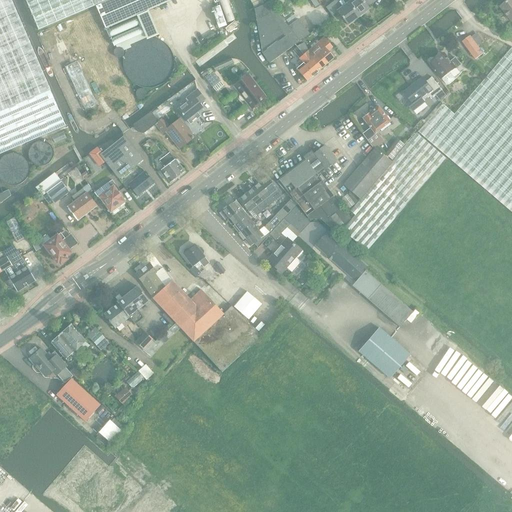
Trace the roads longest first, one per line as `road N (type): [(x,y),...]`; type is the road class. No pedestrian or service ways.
road 1 (secondary): [(191,198),(448,0)]
road 2 (residential): [(289,295),(191,198)]
road 3 (unclassified): [(141,511),(159,489),(192,479),(238,511)]
